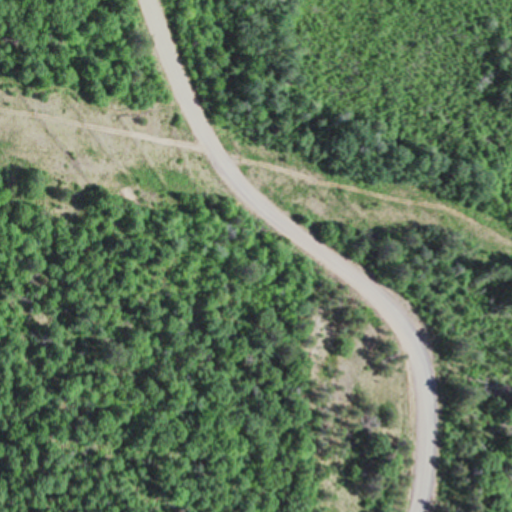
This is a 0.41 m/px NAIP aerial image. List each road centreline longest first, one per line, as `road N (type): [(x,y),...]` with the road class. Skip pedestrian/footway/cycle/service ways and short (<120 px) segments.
road 1 (residential): [(145,0),(181,105),(235,193),(391,318),(422,408),(412,511)]
road 2 (track): [(0,110),(453,212),(511,246)]
